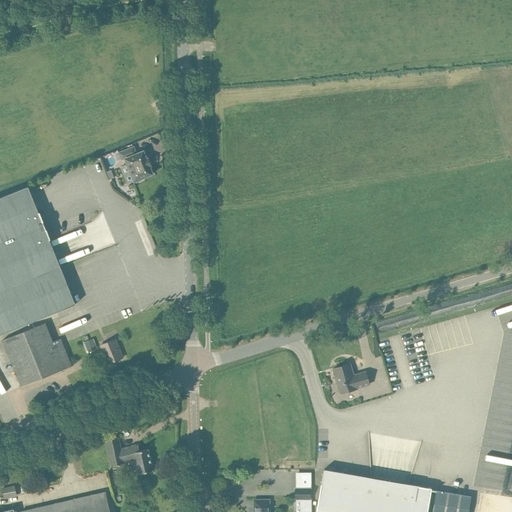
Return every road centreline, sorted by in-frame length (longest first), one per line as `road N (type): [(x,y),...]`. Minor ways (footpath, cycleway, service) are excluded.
road 1 (tertiary): [(193,366),(180,0)]
road 2 (unclassified): [(511,268),(193,366)]
road 3 (unclassified): [(193,366),(0,452)]
road 4 (tertiary): [(201,511),(193,366)]
